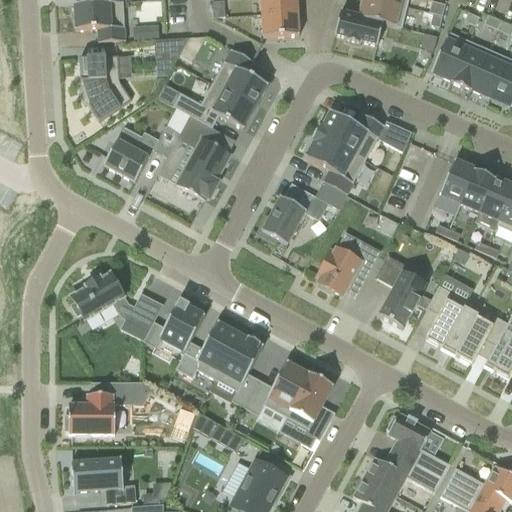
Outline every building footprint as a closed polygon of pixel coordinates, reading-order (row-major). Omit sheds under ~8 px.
[(296,17),(295,0),(259,0),(260,19),(296,17)] [(401,31),(406,10),(363,0),(362,0),(363,1),(361,1),(358,11),(360,12),(358,20),(339,15),(339,16),(401,31)] [(363,0),(406,10),(408,0),(363,0)] [(224,13),(223,5),(211,5),(212,13),(224,13)] [(95,7),(73,8),(74,35),(96,33),(97,47),(124,45),(123,31),(122,6),(95,7)] [(443,10),(430,7),(428,16),(441,19),(443,10)] [(224,20),(224,13),(212,13),(212,21),(224,20)] [(376,50),(381,28),(400,32),(401,31),(339,16),(333,39),(344,42),(343,45),(359,49),(360,46),(376,50)] [(478,21),(467,16),(463,25),(474,30),(478,21)] [(298,40),(296,17),(260,19),(262,42),(298,40)] [(432,17),(429,29),(438,31),(439,28),(441,19),(432,17)] [(500,25),(487,19),(483,28),(496,34),(500,25)] [(511,33),(511,30),(500,25),(496,34),(509,39),(511,33)] [(156,28),(144,29),(145,43),(157,42),(156,28)] [(450,85),(468,45),(447,36),(429,76),(450,85)] [(422,37),(419,50),(430,55),(432,51),(435,40),(422,37)] [(153,44),(153,51),(154,60),(160,60),(173,68),(186,42),(185,42),(153,44)] [(470,94),(487,54),(468,45),(450,85),(451,86),(450,87),(469,95),(469,94),(470,94)] [(266,89),(247,79),(253,67),(230,54),(211,88),(254,111),(266,89)] [(490,103),(507,62),(487,54),(470,94),(490,103)] [(117,60),(78,62),(79,85),(82,85),(83,88),(89,105),(90,108),(88,109),(87,110),(98,125),(130,104),(120,88),(118,89),(117,83),(118,83),(117,60)] [(510,111),(511,105),(511,64),(507,62),(490,103),(491,103),(490,105),(500,109),(501,108),(510,111)] [(242,134),(254,111),(211,88),(199,109),(179,98),(172,111),(211,132),(217,120),(242,134)] [(376,143),(383,130),(359,117),(353,128),(329,115),(320,131),(317,130),(314,137),(364,164),(376,143)] [(205,202),(208,204),(217,186),(215,185),(229,158),(208,147),(215,134),(211,132),(188,120),(179,137),(176,143),(195,153),(175,189),(204,205),(205,202)] [(116,144),(102,169),(134,187),(147,162),(148,163),(152,155),(165,162),(176,143),(179,137),(165,130),(157,144),(143,137),(140,141),(134,153),(117,143),(116,144)] [(364,164),(314,137),(310,144),(312,145),(303,161),(328,175),(321,186),(345,199),(352,186),(364,164)] [(459,207),(473,174),(453,165),(438,198),(459,207)] [(479,216),(493,183),(473,174),(459,207),(479,216)] [(479,216),(474,227),(494,235),(496,230),(511,193),(511,190),(493,183),(479,216)] [(338,214),(346,200),(321,187),(314,201),(338,214)] [(511,193),(496,230),(511,236),(511,193)] [(265,221),(257,238),(273,246),(274,243),(285,249),(304,215),(279,201),(267,223),(265,221)] [(384,220),(378,233),(390,239),(397,227),(384,220)] [(448,233),(437,228),(434,235),(445,240),(448,233)] [(456,245),(459,238),(448,233),(445,240),(456,245)] [(317,291),(329,297),(330,294),(340,300),(356,272),(366,277),(378,256),(357,245),(349,260),(335,253),(333,256),(330,255),(315,281),(318,283),(316,287),(318,288),(317,291)] [(484,257),(488,250),(477,245),(473,253),(484,257)] [(495,262),(499,255),(488,250),(484,257),(495,262)] [(458,252),(452,263),(462,268),(468,258),(458,252)] [(425,288),(402,276),(405,270),(387,260),(388,259),(387,259),(374,283),(375,283),(375,282),(392,292),(378,319),(377,318),(376,319),(401,333),(402,332),(401,331),(409,318),(410,319),(417,308),(418,304),(416,303),(425,288)] [(73,307),(69,309),(76,320),(77,320),(80,318),(81,319),(84,324),(87,322),(112,307),(119,318),(121,321),(126,324),(146,334),(148,335),(152,327),(151,327),(136,319),(130,316),(132,313),(133,313),(133,311),(129,309),(127,308),(126,307),(123,302),(123,301),(109,277),(101,282),(99,283),(99,282),(98,281),(84,290),(85,291),(73,298),(70,300),(73,305),(73,307)] [(442,279),(436,289),(463,303),(468,293),(442,279)] [(437,320),(424,343),(440,352),(439,354),(446,358),(470,315),(462,311),(466,305),(465,305),(438,290),(425,314),(437,320)] [(418,304),(417,308),(424,312),(429,303),(421,299),(418,304)] [(148,335),(142,346),(154,352),(159,343),(183,356),(189,346),(203,320),(187,311),(187,309),(180,305),(178,304),(163,332),(152,326),(152,327),(148,335)] [(470,315),(446,358),(453,361),(454,359),(471,368),(483,345),(495,352),(510,324),(509,323),(506,327),(495,321),(490,329),(475,321),(477,319),(470,315)] [(495,352),(485,370),(507,383),(511,374),(511,324),(510,324),(495,352)] [(184,356),(174,373),(191,383),(196,374),(214,384),(238,339),(218,328),(216,327),(201,353),(189,346),(183,356),(184,356)] [(238,339),(214,384),(235,396),(230,405),(244,413),(259,385),(246,379),(261,352),(257,349),(258,348),(249,343),(247,342),(246,343),(238,339)] [(101,371),(115,371),(115,378),(132,379),(133,355),(101,354),(101,371)] [(259,385),(244,413),(257,420),(263,410),(285,421),(309,377),(308,377),(307,378),(304,377),(285,366),(271,392),(259,385)] [(309,377),(285,421),(307,434),(307,435),(300,446),(311,452),(315,444),(319,445),(330,424),(317,417),(331,390),(325,386),(315,380),(314,381),(309,377)] [(64,420),(64,434),(64,435),(67,435),(67,439),(75,439),(89,439),(113,439),(113,409),(124,409),(124,406),(124,388),(124,387),(90,387),(90,399),(86,399),(86,408),(67,408),(67,419),(64,419),(64,420)] [(393,420),(386,433),(388,434),(386,438),(396,444),(390,455),(441,484),(449,470),(420,454),(430,435),(415,427),(416,426),(407,421),(406,422),(398,418),(395,421),(393,420)] [(215,426),(207,440),(235,456),(243,442),(215,426)] [(176,440),(171,445),(171,451),(182,450),(182,440),(176,440)] [(373,462),(363,482),(395,499),(404,482),(433,498),(441,484),(390,455),(383,467),(373,462)] [(71,465),(70,465),(72,498),(73,498),(73,496),(105,494),(106,508),(132,507),(134,506),(134,505),(133,493),(133,490),(125,491),(122,491),(121,484),(119,462),(118,462),(118,463),(79,466),(71,467),(71,465)] [(254,463),(229,510),(233,511),(268,511),(286,480),(254,463)] [(454,472),(446,486),(493,511),(499,511),(504,503),(511,507),(511,480),(493,470),(483,488),(454,472)] [(363,482),(352,501),(361,507),(358,511),(387,511),(395,499),(363,482)] [(493,511),(446,486),(439,501),(459,511),(493,511)] [(151,498),(142,499),(142,510),(162,509),(166,497),(151,498)]
